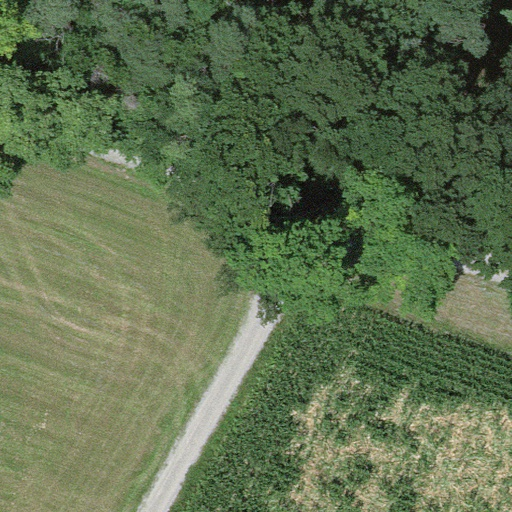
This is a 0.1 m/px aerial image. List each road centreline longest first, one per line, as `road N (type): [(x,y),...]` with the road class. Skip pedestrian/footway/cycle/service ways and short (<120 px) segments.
road 1 (track): [(328,195),(149,511)]
road 2 (track): [(0,98),(328,195)]
road 3 (track): [(328,195),(511,256)]
